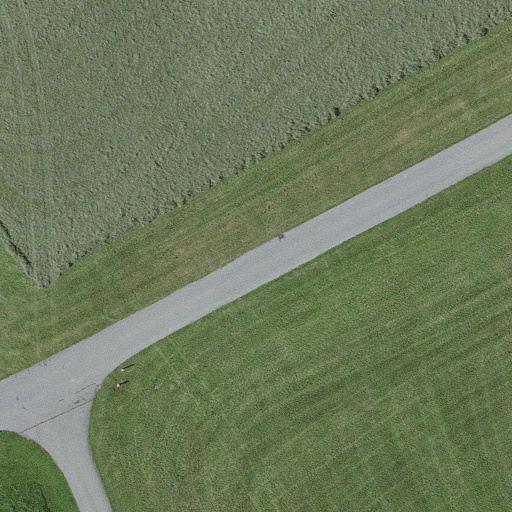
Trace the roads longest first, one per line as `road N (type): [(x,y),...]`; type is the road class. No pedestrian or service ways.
road 1 (unclassified): [(0,406),(35,395),(511,141)]
road 2 (track): [(35,395),(83,469),(99,511)]
